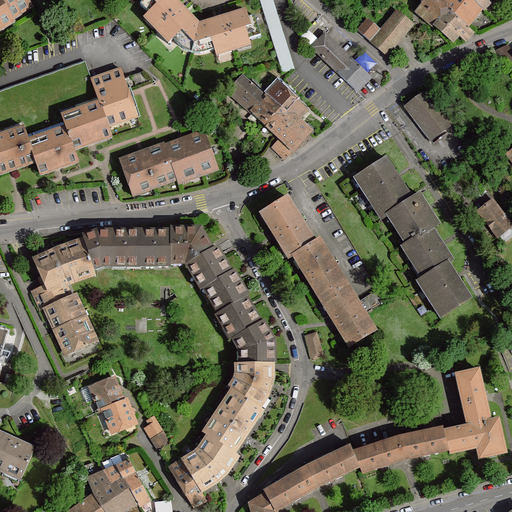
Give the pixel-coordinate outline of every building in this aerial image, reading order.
[(0,0),(0,9),(10,27),(35,13),(27,0),(0,0)] [(198,26),(174,0),(147,0),(139,7),(148,17),(143,21),(169,48),(175,43),(182,50),(189,54),(192,55),(203,56),(209,55),(214,53),(217,61),(253,49),(247,31),(252,29),(246,12),(198,26)] [(273,0),(260,0),(283,75),(296,71),(273,0)] [(418,0),(425,5),(417,16),(456,46),(463,38),(468,44),(477,35),(472,28),(485,12),(498,0),(418,0)] [(0,9),(0,39),(13,32),(10,27),(0,9)] [(370,19),(359,32),(389,58),(417,26),(400,12),(383,31),(370,19)] [(327,33),(313,48),(361,93),(376,78),(327,33)] [(503,64),(511,59),(511,44),(511,43),(497,50),(503,64)] [(66,126),(28,139),(37,164),(42,177),(61,170),(80,163),(76,152),(93,146),(114,138),(111,129),(140,119),(131,93),(122,68),(92,79),(100,101),(62,115),(66,126)] [(285,163),(314,132),(303,121),(311,112),(280,82),(269,94),(247,73),(228,93),(280,142),(272,150),(285,163)] [(430,90),(406,107),(432,142),(455,126),(430,90)] [(0,134),(0,177),(13,173),(37,164),(28,139),(24,126),(0,134)] [(221,171),(205,130),(182,138),(142,152),(121,159),(135,198),(179,182),(180,187),(221,171)] [(415,198),(389,158),(356,179),(385,223),(391,218),(408,244),(403,247),(424,280),(420,283),(443,319),(476,299),(454,265),(460,262),(439,229),(445,226),(424,193),(415,198)] [(318,243),(290,197),(261,214),(291,262),(295,259),(351,351),(382,332),(324,239),(318,243)] [(511,231),(511,221),(495,200),(480,212),(502,239),(511,231)] [(33,292),(66,357),(101,340),(80,294),(74,295),(72,287),(98,277),(96,269),(188,267),(239,347),(238,380),(199,450),(184,461),(171,468),(197,511),(210,504),(205,494),(220,486),(243,457),(239,455),(276,393),(276,383),(276,373),(277,362),(278,340),(221,245),(216,248),(202,228),(96,230),(85,239),(32,259),(44,287),(33,292)] [(0,369),(1,369),(10,332),(0,329),(0,369)] [(320,333),(308,336),(315,362),(326,358),(320,333)] [(252,511),(282,511),(364,469),(366,476),(452,453),(453,458),(480,451),(483,462),(510,455),(503,419),(496,421),(484,370),(459,375),(470,426),(401,438),(357,452),(353,447),(265,493),(250,504),(252,511)] [(124,401),(116,380),(92,389),(113,438),(142,425),(131,398),(124,401)] [(173,443),(157,418),(149,421),(153,426),(147,430),(161,451),(173,443)] [(0,471),(21,481),(37,446),(4,431),(1,437),(0,436),(0,471)] [(137,511),(154,502),(133,460),(89,478),(95,493),(69,511),(137,511)]
